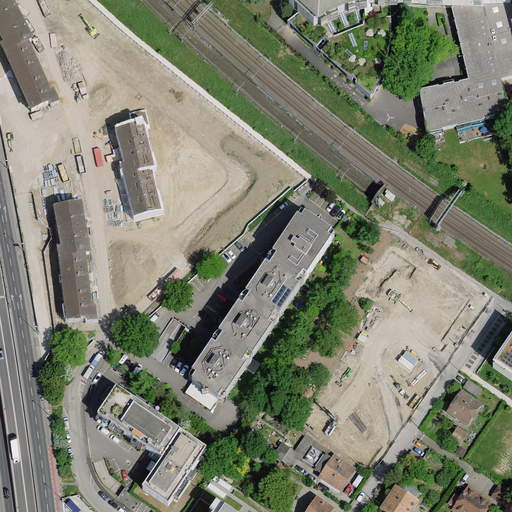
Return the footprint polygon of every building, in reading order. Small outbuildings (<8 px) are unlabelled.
[(47,89),(29,40),(30,39),(15,0),(0,0),(0,44),(25,111),(58,99),(53,86),(47,89)] [(342,16),(335,0),(287,0),(287,1),(289,8),(299,16),(315,30),(320,26),(330,22),(342,16)] [(335,0),(342,16),(372,7),(371,0),(335,0)] [(435,0),(436,7),(453,8),(484,10),(484,6),(484,0),(435,0)] [(511,5),(484,6),(484,10),(500,75),(502,81),(511,77),(511,5)] [(363,22),(383,21),(381,7),(372,7),(342,16),(330,22),(320,26),(334,40),(363,29),(363,22)] [(484,10),(453,8),(470,82),(500,75),(484,10)] [(315,30),(299,16),(288,25),(371,100),(384,75),(390,52),(392,35),(391,20),(383,21),(363,22),(363,29),(334,40),(320,26),(315,30)] [(502,81),(500,75),(470,82),(420,94),(428,134),(456,127),(510,114),(502,81)] [(125,189),(131,217),(161,210),(142,122),(107,129),(121,190),(125,189)] [(52,204),(64,321),(96,318),(94,304),(92,304),(81,201),(52,204)] [(302,214),(269,261),(304,283),(336,237),(332,234),(302,214)] [(353,222),(345,217),(343,221),(350,226),(353,222)] [(243,301),(277,324),(304,283),(269,261),(243,301)] [(439,315),(454,324),(469,301),(421,271),(410,289),(443,309),(439,315)] [(216,341),(250,364),(277,324),(243,301),(216,341)] [(430,345),(402,331),(402,332),(392,327),(384,344),(391,348),(388,355),(417,370),(430,345)] [(250,364),(216,341),(189,380),(223,404),(227,398),(250,364)] [(511,341),(492,371),(511,383),(511,341)] [(387,412),(401,390),(380,377),(366,398),(387,412)] [(469,382),(465,389),(476,396),(480,390),(469,382)] [(117,389),(97,417),(163,460),(181,433),(117,389)] [(463,395),(450,413),(467,425),(479,406),(463,395)] [(341,435),(362,450),(378,428),(356,413),(341,435)] [(282,448),(250,425),(244,433),(277,456),(282,448)] [(467,435),(459,430),(452,440),(460,446),(467,435)] [(207,450),(181,433),(163,460),(143,489),(169,507),(207,450)] [(326,457),(317,469),(325,474),(335,460),(337,458),(306,436),(297,450),(288,438),(284,446),(298,456),(305,461),(314,448),(326,457)] [(277,456),(291,466),(298,456),(284,446),(282,448),(277,456)] [(314,448),(305,461),(317,469),(326,457),(314,448)] [(424,459),(412,451),(408,456),(420,465),(424,459)] [(353,472),(335,460),(325,474),(323,478),(341,490),(353,472)] [(287,470),(280,465),(271,478),(278,483),(287,470)] [(408,486),(402,494),(414,502),(419,493),(408,486)] [(511,498),(511,493),(500,486),(493,497),(506,506),(511,498)] [(469,489),(454,510),(457,511),(484,511),(491,503),(469,489)] [(396,490),(383,510),(385,511),(412,511),(418,505),(414,502),(402,494),(396,490)] [(245,511),(221,496),(210,511),(245,511)] [(311,511),(312,511),(331,511),(332,511),(318,501),(311,511)]
